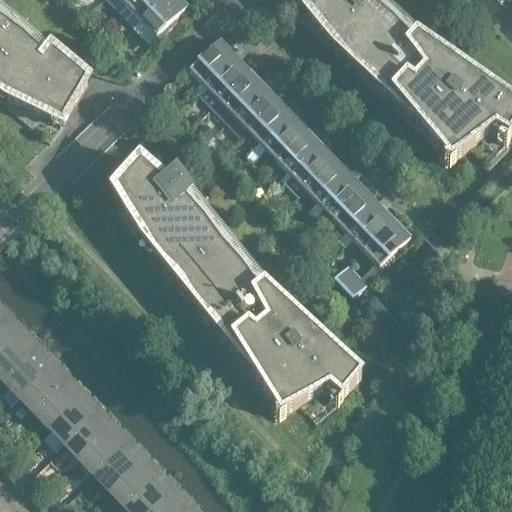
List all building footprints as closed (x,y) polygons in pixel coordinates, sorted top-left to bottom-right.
[(116,0),(127,10),(137,0),(107,0),(105,2),(108,6),(113,0),(116,0)] [(134,32),(167,0),(137,0),(127,10),(119,17),(134,32)] [(175,23),(186,12),(174,0),(167,0),(134,32),(137,36),(144,29),(159,43),(177,25),(175,23)] [(464,80),(461,82),(415,39),(375,1),(376,0),(375,0),(304,0),(293,18),(437,155),(445,171),(449,170),(450,171),(455,166),(455,165),(469,154),(470,155),(471,155),(486,170),(505,151),(506,151),(510,144),(509,143),(511,138),(511,109),(485,91),(466,77),(464,80)] [(0,105),(50,147),(59,136),(70,117),(87,87),(51,56),(50,58),(0,15),(0,105)] [(418,37),(415,39),(461,82),(464,80),(466,77),(418,37)] [(197,98),(243,53),(240,50),(231,59),(219,46),(208,57),(205,54),(187,72),(201,87),(194,94),(197,98)] [(219,106),(249,77),(237,65),(246,57),(243,53),(197,98),(200,101),(207,94),(219,106)] [(226,128),(272,83),(269,80),(260,88),(249,77),(219,106),(211,113),(226,128)] [(248,136),(277,107),(266,95),(275,87),(272,83),(226,128),(240,142),(248,136)] [(255,157),(301,113),(298,110),(289,118),(277,107),(248,136),(259,147),(252,154),(255,157)] [(277,165),(306,137),(295,125),(304,117),(301,113),(255,157),(258,161),(265,154),(277,165)] [(284,187),(330,143),(326,140),(318,148),(306,137),(277,165),(288,177),(281,184),(284,187)] [(305,195),(335,166),(324,155),(333,146),(330,143),(284,187),(287,191),(294,184),(305,195)] [(313,217),(358,173),(355,170),(347,178),(335,166),(305,195),(317,207),(310,214),(313,217)] [(303,338),(191,199),(192,198),(176,179),(170,184),(164,188),(156,181),(140,167),(130,178),(126,182),(122,187),(107,205),(269,406),(275,424),(278,423),(279,424),(286,419),(285,418),(301,410),(316,428),(337,411),(338,412),(342,405),(354,391),(361,382),(354,375),(308,334),(305,336),(303,338)] [(334,225),(364,197),(353,185),(362,176),(358,173),(313,217),(316,221),(323,214),(334,225)] [(341,247),(387,203),(384,200),(375,208),(364,197),(334,225),(346,237),(338,244),(341,247)] [(365,257),(395,228),(382,215),(391,206),(387,203),(341,247),(345,251),(352,244),(363,255),(365,257)] [(357,300),(407,252),(406,252),(402,248),(408,242),(395,228),(365,257),(376,268),(360,284),(348,272),(349,270),(348,270),(334,283),(353,303),(357,300)] [(268,286),(264,290),(303,338),(308,334),(268,286)] [(0,333),(9,325),(0,315),(0,333)] [(0,363),(24,341),(9,325),(0,333),(0,363)] [(0,382),(6,388),(39,356),(24,341),(0,363),(0,382)] [(21,404),(54,372),(39,356),(6,388),(11,393),(4,400),(13,410),(20,403),(21,404)] [(36,419),(69,387),(54,372),(21,404),(36,419)] [(51,435),(84,403),(69,387),(36,419),(51,435)] [(66,450),(99,418),(84,403),(51,435),(52,436),(45,443),(54,452),(61,445),(66,450)] [(81,466),(114,434),(99,418),(66,450),(81,466)] [(96,481),(129,449),(114,434),(81,466),(96,481)] [(27,457),(18,448),(11,455),(18,463),(20,465),(27,457)] [(111,497),(144,465),(129,449),(96,481),(111,497)] [(0,474),(3,478),(18,463),(11,455),(0,465),(0,474)] [(36,467),(27,457),(20,465),(21,466),(29,474),(36,467)] [(125,511),(126,511),(159,481),(144,465),(111,497),(125,511)] [(29,474),(21,466),(6,480),(14,488),(29,474)] [(57,488),(48,479),(41,486),(48,494),(50,496),(57,488)] [(157,511),(174,496),(159,481),(126,511),(157,511)] [(33,508),(48,494),(41,486),(26,500),(33,508)] [(67,498),(57,488),(50,496),(51,497),(59,505),(67,498)] [(188,511),(189,511),(174,496),(157,511),(188,511)] [(51,511),(59,505),(51,497),(36,511),(51,511)]
